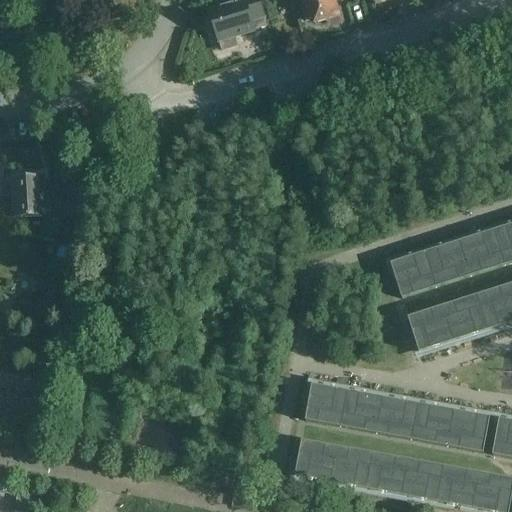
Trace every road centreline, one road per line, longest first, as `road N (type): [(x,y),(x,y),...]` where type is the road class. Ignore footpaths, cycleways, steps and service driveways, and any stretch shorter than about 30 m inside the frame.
road 1 (residential): [(135,68),(166,103),(184,102),(511,8)]
road 2 (residential): [(0,107),(56,105),(135,68)]
